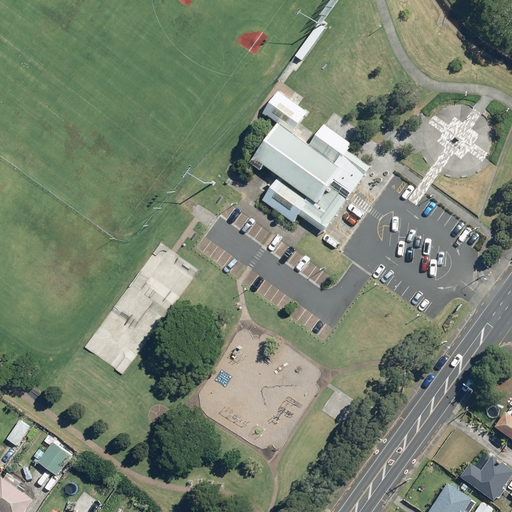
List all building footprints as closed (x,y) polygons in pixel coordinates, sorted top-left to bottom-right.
[(280,122),(251,161),(264,170),(268,165),(282,175),(264,199),(295,221),(300,214),(326,233),(374,168),(350,150),(355,144),(327,123),(311,144),(295,132),(310,112),(281,91),(265,112),(280,122)] [(511,414),(508,411),(497,427),(511,437),(511,414)] [(31,427),(21,419),(6,441),(17,448),(31,427)] [(44,456),(38,451),(32,460),(57,477),(75,453),(49,435),(45,442),(51,446),(44,456)] [(511,466),(495,454),(484,470),(473,462),(462,476),(496,500),(511,477),(511,466)] [(0,511),(27,511),(35,501),(18,488),(22,483),(7,471),(0,480),(0,511)] [(475,498),(450,482),(430,511),(468,511),(466,511),(475,498)] [(492,511),(494,509),(484,502),(476,511),(492,511)]
